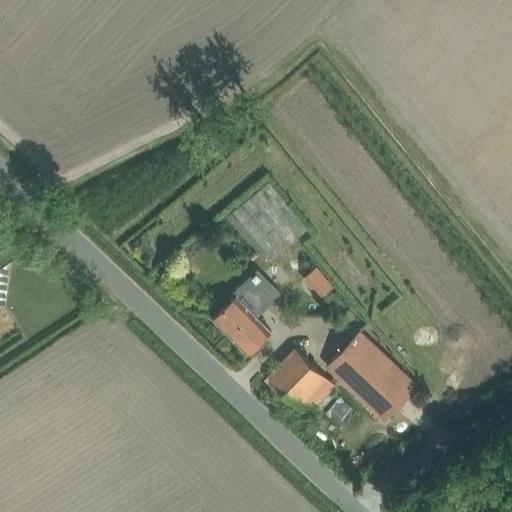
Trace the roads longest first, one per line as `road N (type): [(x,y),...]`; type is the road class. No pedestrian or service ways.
road 1 (unclassified): [(350,504),(0,166)]
road 2 (unclassified): [(350,504),(511,407)]
